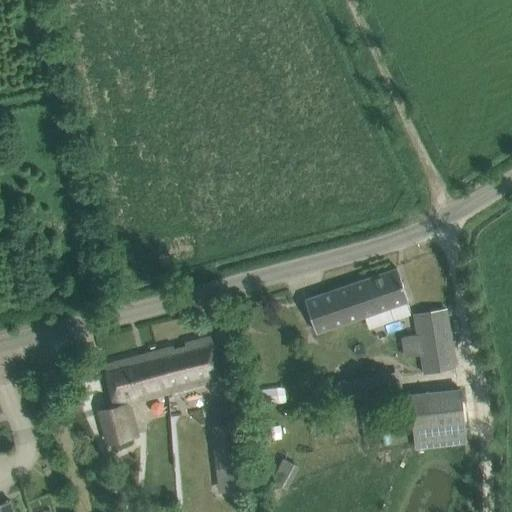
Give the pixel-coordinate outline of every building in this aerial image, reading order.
[(305,300),(316,333),(408,301),(397,268),(305,300)] [(456,367),(449,329),(445,310),(415,315),(426,372),(456,367)] [(173,346),(103,365),(114,407),(103,410),(112,444),(132,438),(123,405),(223,378),(212,336),(185,343),(186,347),(174,350),(173,346)] [(385,371),(337,381),(342,404),(390,393),(385,371)] [(414,448),(468,445),(464,388),(411,391),(414,448)] [(240,423),(211,427),(216,468),(245,464),(240,423)] [(283,458),(271,481),(287,490),(299,466),(283,458)] [(13,511),(9,500),(0,503),(0,511),(13,511)]
